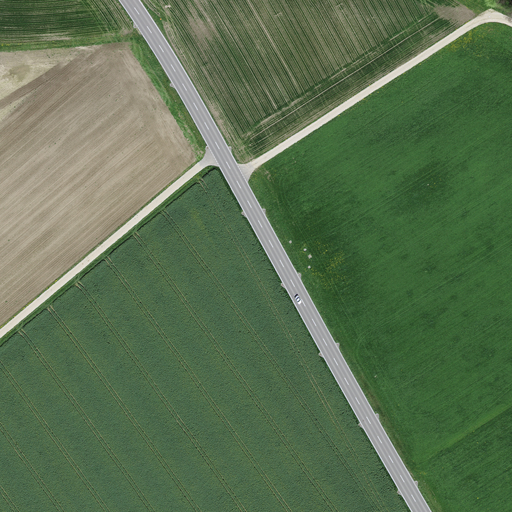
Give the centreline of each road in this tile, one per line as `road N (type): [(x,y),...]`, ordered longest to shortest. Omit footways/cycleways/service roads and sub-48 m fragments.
road 1 (primary): [(129,0),(420,511)]
road 2 (track): [(233,176),(479,18)]
